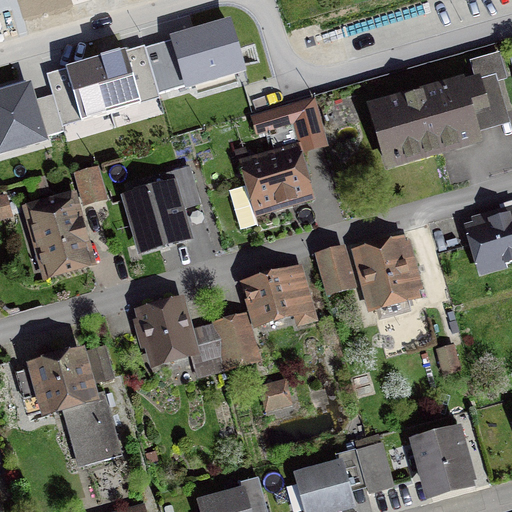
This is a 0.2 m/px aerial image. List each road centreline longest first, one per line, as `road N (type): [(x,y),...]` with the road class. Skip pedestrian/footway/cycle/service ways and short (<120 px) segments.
road 1 (residential): [(511,184),(0,337)]
road 2 (residential): [(262,0),(286,66),(303,78),(511,20)]
road 3 (residential): [(0,50),(173,0)]
